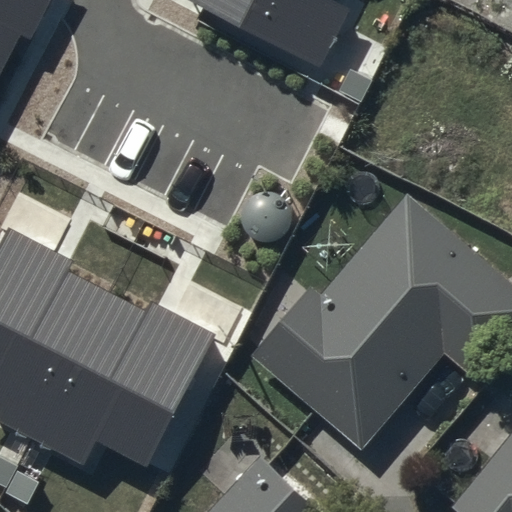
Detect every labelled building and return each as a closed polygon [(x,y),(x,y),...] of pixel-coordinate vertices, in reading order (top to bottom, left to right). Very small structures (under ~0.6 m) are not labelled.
[(36,41),(56,0),(0,0),(0,68),(6,71),(25,36),(36,41)] [(198,0),(326,66),(355,10),(335,0),(198,0)] [(371,80),(354,71),(343,92),(360,101),(371,80)] [(511,312),(511,281),(411,197),(325,298),(315,289),(254,362),(365,455),(449,356),(464,369),(511,312)] [(81,262),(13,228),(0,254),(0,419),(33,437),(108,290),(75,274),(81,262)] [(153,469),(221,336),(157,303),(152,312),(108,290),(33,437),(89,466),(101,443),(153,469)] [(511,511),(511,432),(448,509),(451,511),(511,511)] [(19,466),(0,456),(0,483),(7,487),(19,466)] [(319,511),(264,461),(216,511),(319,511)] [(41,481),(20,471),(10,493),(31,503),(41,481)]
